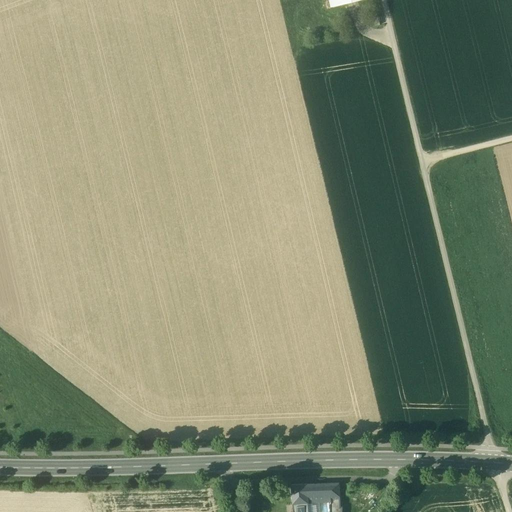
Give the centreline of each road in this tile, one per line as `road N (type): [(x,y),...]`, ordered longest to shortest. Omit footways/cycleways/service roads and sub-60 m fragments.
road 1 (track): [(382,0),(508,511)]
road 2 (secondary): [(511,464),(0,467)]
road 3 (track): [(149,452),(0,333)]
